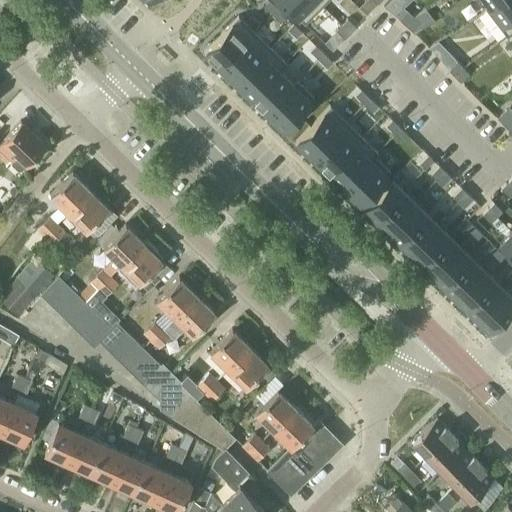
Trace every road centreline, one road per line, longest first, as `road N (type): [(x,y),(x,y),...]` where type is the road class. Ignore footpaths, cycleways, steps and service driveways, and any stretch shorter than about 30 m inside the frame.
road 1 (residential): [(375,411),(81,125)]
road 2 (tertiary): [(303,233),(133,68)]
road 3 (residential): [(0,229),(81,125)]
road 4 (residential): [(320,511),(366,466),(375,411)]
